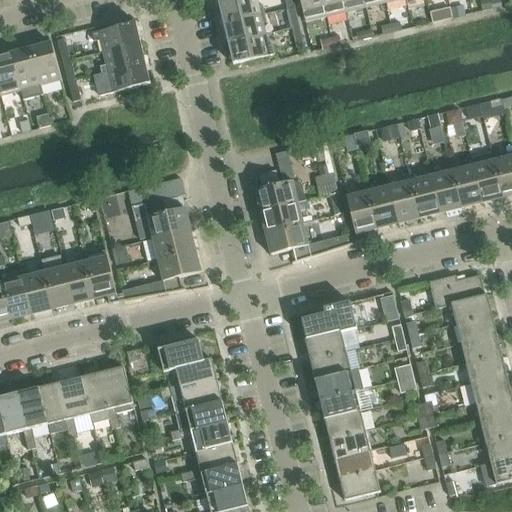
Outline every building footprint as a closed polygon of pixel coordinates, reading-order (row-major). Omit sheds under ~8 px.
[(256,0),(240,0),(219,5),(224,26),(265,16),(263,8),(259,9),(256,0)] [(292,0),(284,0),(287,11),(295,9),(292,0)] [(299,0),(305,24),(326,19),(321,0),(299,0)] [(321,0),(326,19),(346,14),(342,0),(321,0)] [(342,0),(346,14),(366,10),(363,0),(342,0)] [(363,0),(366,10),(386,5),(384,0),(363,0)] [(489,0),(488,0),(481,2),(483,13),(492,11),(491,3),(489,0)] [(500,1),(491,3),(492,11),(502,9),(500,1)] [(463,7),(451,10),(454,20),(465,18),(463,7)] [(295,9),(287,11),(292,31),(300,29),(295,9)] [(450,10),(440,12),(442,23),(453,21),(450,10)] [(265,16),(224,26),(228,46),(266,37),(263,25),(268,24),(265,16)] [(400,24),(391,26),(393,35),(402,33),(400,24)] [(136,25),(92,35),(94,43),(101,42),(104,54),(141,46),(136,25)] [(391,26),(382,28),(384,37),(393,35),(391,26)] [(300,29),(292,31),(297,51),(305,49),(300,29)] [(371,31),(356,35),(358,43),(373,40),(371,31)] [(266,37),(228,46),(233,66),(275,57),(273,47),(268,48),(266,37)] [(339,38),(331,40),(333,49),(342,47),(339,38)] [(331,40),(321,42),(323,51),(333,49),(331,40)] [(65,41),(57,43),(63,64),(71,62),(65,41)] [(30,46),(41,87),(61,82),(52,45),(39,48),(38,44),(30,46)] [(22,48),(23,52),(11,56),(21,93),(24,102),(43,97),(41,87),(30,46),(22,48)] [(104,54),(107,67),(100,68),(102,76),(146,65),(141,46),(104,54)] [(0,92),(1,98),(21,93),(11,56),(0,58),(0,92)] [(71,62),(63,64),(68,84),(76,82),(71,62)] [(104,83),(100,84),(104,97),(151,86),(146,65),(102,76),(104,83)] [(76,82),(68,84),(73,104),(81,102),(76,82)] [(501,101),(480,106),(482,114),(503,109),(501,101)] [(480,106),(466,109),(469,121),(483,118),(482,114),(480,106)] [(459,111),(446,114),(449,127),(462,124),(459,111)] [(48,116),(36,119),(39,131),(51,128),(48,116)] [(438,116),(428,119),(431,131),(441,128),(438,116)] [(417,121),(408,124),(410,133),(420,130),(417,121)] [(403,125),(396,127),(400,139),(406,138),(403,125)] [(396,127),(381,130),(384,143),(400,139),(396,127)] [(321,145),(314,147),(318,163),(325,161),(321,145)] [(504,200),(494,162),(492,155),(471,160),(473,167),(483,205),(504,200)] [(511,157),(494,162),(504,200),(511,198),(511,157)] [(321,178),(316,180),(321,199),(330,197),(339,195),(334,175),(329,176),(327,167),(318,169),(321,178)] [(473,167),(452,173),(462,211),(483,205),(473,167)] [(277,173),(260,177),(262,187),(279,183),(277,173)] [(452,173),(431,178),(441,216),(462,211),(452,173)] [(431,178),(410,183),(420,221),(441,216),(431,178)] [(295,183),(255,193),(260,214),(298,205),(306,203),(302,187),(295,183)] [(410,183),(389,188),(399,226),(420,221),(410,183)] [(389,188),(368,193),(378,231),(399,226),(389,188)] [(365,234),(378,231),(368,193),(347,199),(358,244),(367,241),(365,234)] [(339,195),(330,197),(335,218),(344,216),(339,195)] [(185,211),(186,211),(185,210),(163,215),(160,203),(164,202),(163,201),(132,209),(135,223),(136,223),(140,242),(152,239),(153,241),(190,232),(185,211)] [(298,205),(260,214),(266,235),(303,226),(298,205)] [(64,210),(52,213),(54,223),(66,220),(64,210)] [(50,213),(30,217),(34,232),(53,228),(50,213)] [(30,218),(18,221),(20,229),(32,226),(30,218)] [(303,226),(266,235),(271,257),(272,257),(293,251),(297,265),(352,247),(350,237),(309,247),(303,226)] [(190,232),(153,241),(158,262),(196,253),(190,232)] [(124,302),(124,303),(186,292),(186,291),(182,292),(179,280),(201,274),(201,273),(196,253),(158,262),(163,283),(122,293),(124,302)] [(113,304),(119,303),(107,258),(86,264),(95,301),(107,298),(109,305),(113,305),(113,304)] [(86,264),(65,269),(74,306),(95,301),(86,264)] [(65,269),(44,274),(53,312),(74,306),(65,269)] [(44,274),(23,279),(32,317),(53,312),(44,274)] [(456,278),(429,285),(436,312),(452,308),(452,307),(486,298),(486,297),(481,278),(457,283),(456,278)] [(23,279),(2,284),(11,322),(32,317),(23,279)] [(2,284),(0,284),(0,324),(11,322),(2,284)] [(486,297),(486,298),(452,307),(452,308),(457,327),(492,318),(487,297),(486,297)] [(410,301),(401,304),(405,318),(413,316),(410,301)] [(324,311),(325,316),(302,322),(307,341),(307,343),(341,334),(342,335),(357,331),(350,304),(324,311)] [(492,318),(457,327),(461,346),(497,338),(492,318)] [(415,324),(407,326),(410,338),(418,336),(415,324)] [(401,327),(392,330),(395,342),(404,340),(401,327)] [(346,354),(342,335),(341,334),(307,343),(307,341),(305,342),(310,363),(346,354)] [(418,336),(410,338),(413,351),(421,348),(418,336)] [(497,338),(461,346),(466,366),(502,358),(497,338)] [(404,340),(395,342),(398,354),(407,352),(404,340)] [(176,372),(176,371),(204,364),(204,363),(199,342),(158,352),(164,375),(176,372)] [(135,352),(127,355),(129,365),(138,363),(135,352)] [(346,354),(310,363),(315,383),(351,373),(346,354)] [(502,358),(466,366),(471,387),(507,378),(502,358)] [(204,364),(176,371),(176,372),(180,387),(181,392),(218,383),(215,374),(212,361),(204,363),(204,364)] [(425,363),(416,366),(420,378),(428,376),(425,363)] [(411,367),(395,371),(398,383),(414,380),(411,367)] [(111,411),(107,412),(109,422),(118,420),(117,416),(135,411),(124,369),(111,373),(111,372),(102,374),(111,411)] [(356,394),(364,392),(359,371),(351,373),(315,383),(320,403),(356,394)] [(94,377),(81,380),(90,416),(93,426),(109,422),(107,412),(111,411),(102,374),(93,376),(94,377)] [(428,376),(420,378),(422,390),(431,388),(428,376)] [(511,396),(507,378),(471,387),(476,406),(511,397),(511,396)] [(69,422),(65,423),(67,432),(76,430),(74,420),(90,416),(81,380),(69,383),(69,382),(60,385),(69,422)] [(414,380),(398,383),(401,395),(417,392),(414,380)] [(219,391),(220,391),(218,383),(181,392),(180,387),(170,390),(172,398),(177,415),(222,404),(219,391)] [(60,385),(52,387),(40,390),(48,427),(65,423),(69,422),(60,385)] [(19,395),(28,432),(23,433),(26,442),(34,440),(32,431),(48,427),(40,390),(27,393),(19,395)] [(170,390),(160,392),(162,401),(172,398),(170,390)] [(356,394),(320,403),(325,423),(361,414),(356,394)] [(19,395),(10,397),(10,398),(0,399),(0,411),(6,437),(23,433),(28,432),(19,395)] [(511,397),(476,406),(481,426),(511,418),(511,397)] [(152,399),(139,402),(141,411),(154,408),(152,399)] [(222,404),(177,415),(181,432),(190,429),(191,434),(228,424),(226,416),(225,416),(222,404)] [(432,404),(423,406),(426,419),(435,417),(432,404)] [(423,406),(414,408),(418,421),(426,419),(423,406)] [(155,411),(142,414),(144,423),(157,420),(155,411)] [(361,414),(325,423),(330,443),(366,434),(361,414)] [(426,419),(429,430),(438,428),(435,417),(426,419)] [(511,418),(481,426),(486,446),(511,439),(511,418)] [(426,419),(418,421),(420,432),(429,430),(426,419)] [(118,420),(109,422),(112,432),(120,429),(118,420)] [(181,432),(180,432),(183,440),(192,438),(196,455),(233,445),(230,433),(228,424),(191,434),(190,429),(181,432)] [(76,430),(67,432),(70,442),(78,440),(76,430)] [(180,432),(171,434),(173,443),(183,440),(180,432)] [(366,434),(330,443),(335,462),(371,453),(366,434)] [(511,439),(486,446),(491,466),(511,460),(511,439)] [(34,440),(26,442),(28,452),(37,450),(34,440)] [(400,440),(390,442),(392,448),(401,446),(400,440)] [(162,441),(149,444),(151,452),(164,449),(162,441)] [(445,442),(436,445),(439,458),(448,455),(445,442)] [(233,445),(196,455),(200,471),(201,476),(238,466),(236,458),(233,445)] [(430,446),(421,448),(425,461),(433,459),(430,446)] [(371,453),(335,462),(340,482),(376,473),(371,453)] [(448,455),(439,458),(442,469),(451,467),(448,455)] [(433,459),(425,461),(428,473),(436,471),(433,459)] [(511,460),(491,466),(496,487),(511,482),(511,460)] [(147,461),(133,464),(135,473),(149,469),(147,461)] [(163,463),(155,465),(157,475),(166,473),(163,463)] [(200,471),(191,474),(193,482),(203,480),(207,496),(243,487),(240,475),(241,475),(238,466),(201,476),(200,471)] [(57,467),(47,469),(49,479),(59,476),(57,467)] [(114,469),(101,472),(104,483),(104,485),(117,481),(114,469)] [(29,471),(17,471),(17,482),(29,482),(29,471)] [(101,472),(88,475),(91,487),(104,483),(101,472)] [(376,473),(340,482),(345,503),(381,494),(376,473)] [(191,474),(181,476),(183,485),(193,482),(191,474)] [(455,483),(446,486),(449,498),(458,496),(455,483)] [(48,485),(39,488),(41,496),(50,493),(48,485)] [(243,487),(207,496),(210,511),(233,511),(249,508),(247,499),(246,500),(243,487)] [(37,488),(24,491),(26,500),(40,496),(37,488)] [(7,498),(0,500),(0,504),(1,508),(8,506),(7,498)]
